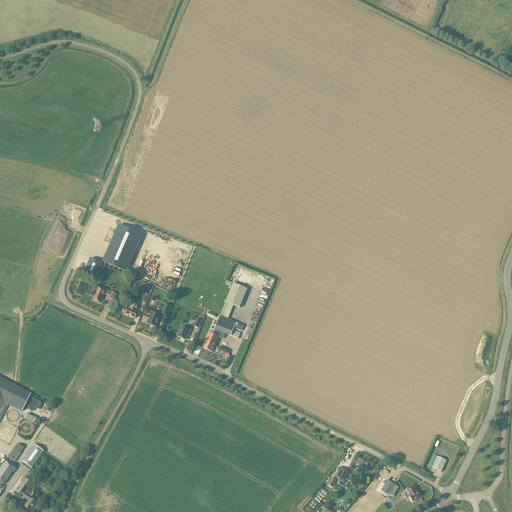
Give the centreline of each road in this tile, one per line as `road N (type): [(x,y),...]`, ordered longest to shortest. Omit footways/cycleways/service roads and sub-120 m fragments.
road 1 (unclassified): [(150,342),(72,307),(63,295),(139,100),(135,75),(103,51),(72,43),(0,59)]
road 2 (unclassified): [(449,496),(150,342)]
road 3 (unclassified): [(449,496),(494,402),(511,314),(511,255)]
road 4 (unclassified): [(66,511),(150,342)]
